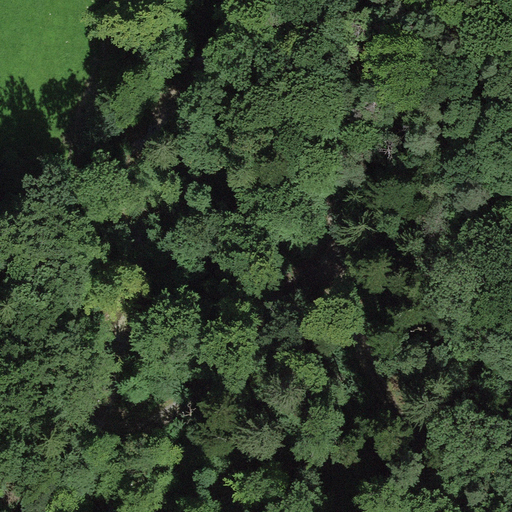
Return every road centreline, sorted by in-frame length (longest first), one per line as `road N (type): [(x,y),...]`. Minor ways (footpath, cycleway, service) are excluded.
road 1 (track): [(334,264),(294,283),(264,310),(199,396),(149,424),(118,417),(73,367),(52,324),(75,113)]
road 2 (track): [(483,511),(393,406),(334,264),(326,0)]
